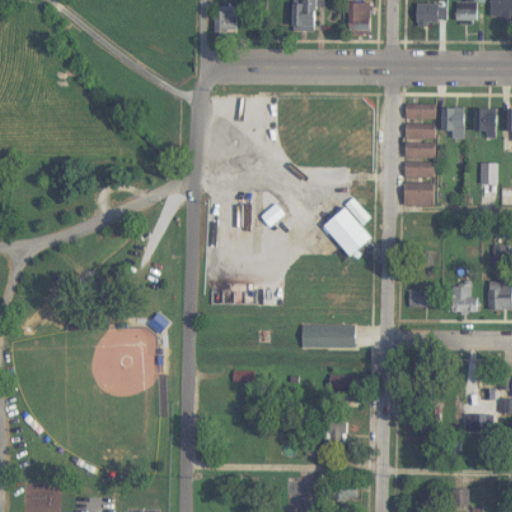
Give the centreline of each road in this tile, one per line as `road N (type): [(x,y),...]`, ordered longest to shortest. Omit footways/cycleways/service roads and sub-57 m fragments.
road 1 (residential): [(184,511),(201,65)]
road 2 (residential): [(379,511),(395,67)]
road 3 (residential): [(185,465),(511,471)]
road 4 (residential): [(511,67),(201,65)]
road 5 (residential): [(0,511),(0,376),(19,250)]
road 6 (residential): [(0,246),(19,250),(194,182)]
road 7 (residential): [(511,340),(388,337)]
road 8 (residential): [(511,206),(392,206)]
